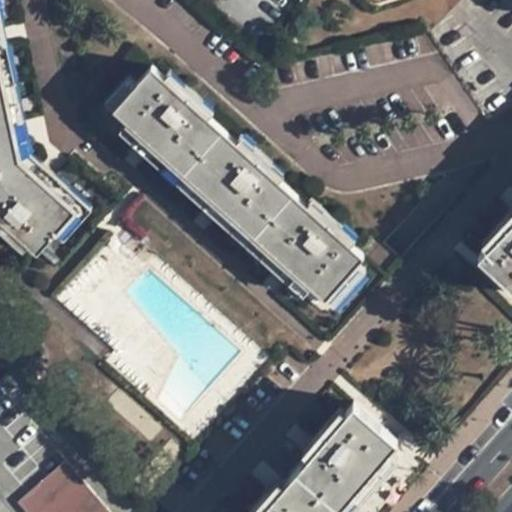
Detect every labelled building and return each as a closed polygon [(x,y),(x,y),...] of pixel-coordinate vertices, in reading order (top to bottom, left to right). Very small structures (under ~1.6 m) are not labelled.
[(0,216),(37,250),(75,207),(21,158),(0,61),(0,216)] [(151,63),(114,107),(325,295),(364,253),(151,63)] [(511,283),(511,217),(479,253),(511,283)] [(353,399),(255,511),(331,511),(396,437),(353,399)] [(27,511),(111,511),(65,457),(17,501),(27,511)]
